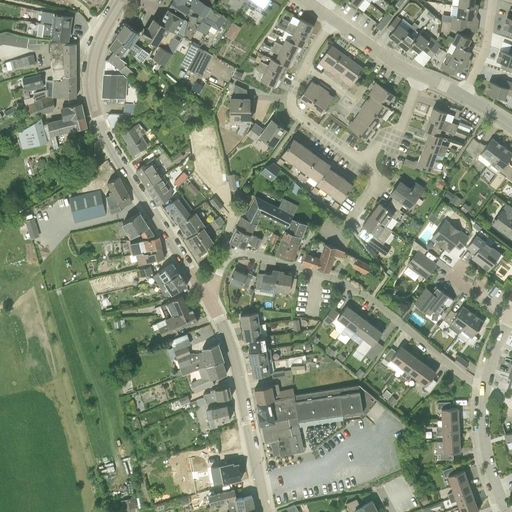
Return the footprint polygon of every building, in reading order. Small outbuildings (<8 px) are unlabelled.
[(173,0),(168,9),(182,18),(189,8),(192,9),(197,0),(173,0)] [(198,0),(197,0),(192,9),(204,16),(205,17),(209,10),(211,7),(198,0)] [(242,0),(224,0),(237,8),(242,0)] [(267,0),(252,0),(252,1),(263,9),(269,1),(267,0)] [(458,0),(458,6),(477,9),(478,4),(474,3),(474,0),(458,0)] [(452,17),(451,23),(463,24),(464,18),(472,19),(472,13),(476,14),(477,9),(458,6),(456,17),(452,17)] [(189,8),(182,18),(174,31),(177,32),(185,37),(189,40),(204,16),(192,9),(189,8)] [(182,18),(168,9),(160,22),(172,29),(174,31),(182,18)] [(209,10),(205,17),(209,19),(216,23),(220,17),(209,10)] [(34,23),(38,23),(70,28),(72,16),(39,11),(39,13),(36,13),(34,23)] [(390,19),(385,15),(383,17),(380,21),(375,27),(380,31),(390,19)] [(401,20),(397,16),(387,28),(392,32),(388,36),(394,40),(391,43),(395,46),(407,31),(411,25),(403,18),(401,20)] [(511,37),(511,18),(507,17),(503,28),(511,31),(509,37),(511,37)] [(157,43),(160,45),(167,49),(173,52),(179,41),(174,38),(177,32),(174,31),(172,29),(160,22),(154,18),(148,28),(146,27),(142,34),(158,43),(157,43)] [(297,25),(290,22),(288,27),(308,36),(313,25),(300,19),(297,25)] [(137,59),(142,63),(149,53),(134,42),(139,34),(139,33),(125,22),(124,22),(124,23),(123,23),(115,33),(116,33),(115,34),(115,35),(116,35),(129,46),(130,47),(129,48),(131,50),(137,59)] [(241,27),(234,22),(226,35),(233,40),(241,27)] [(418,33),(415,30),(418,26),(414,22),(411,25),(407,31),(395,46),(399,49),(401,46),(406,50),(407,49),(407,48),(415,37),(418,33)] [(51,37),(51,38),(68,40),(70,28),(38,23),(36,34),(51,37)] [(288,27),(279,23),(277,27),(286,31),(288,27)] [(308,36),(288,27),(286,31),(293,34),(290,40),(286,38),(285,39),(299,46),(303,47),(308,36)] [(407,49),(411,51),(413,48),(418,52),(421,48),(426,52),(436,41),(423,31),(420,34),(419,33),(418,33),(415,37),(407,48),(407,49)] [(451,43),(456,45),(457,45),(469,51),(470,51),(469,51),(471,47),(468,45),(471,39),(457,32),(454,38),(448,35),(446,39),(451,42),(451,43)] [(6,33),(0,34),(0,45),(4,44),(26,48),(28,38),(6,34),(6,33)] [(115,51),(107,60),(120,70),(124,75),(127,78),(133,72),(125,65),(127,63),(120,58),(129,46),(116,35),(112,41),(113,42),(109,47),(115,51)] [(275,41),(273,46),(293,56),(299,46),(285,39),(283,44),(275,41)] [(51,41),(51,52),(76,52),(76,44),(66,44),(66,42),(51,41)] [(436,41),(426,52),(431,56),(438,47),(440,45),(436,41)] [(173,53),(167,50),(167,49),(157,43),(150,55),(166,66),(173,53)] [(188,69),(199,47),(191,43),(180,65),(188,69)] [(331,45),(318,63),(329,70),(328,71),(328,72),(342,53),(331,45)] [(457,45),(456,45),(452,55),(469,64),(472,59),(468,58),(471,52),(470,51),(469,51),(457,45)] [(288,67),(293,56),(273,46),(270,50),(278,54),(275,60),(271,58),(271,59),(284,65),(288,67)] [(207,52),(200,48),(188,70),(196,74),(207,52)] [(502,70),(511,72),(511,52),(511,54),(500,50),(496,61),(504,64),(502,70)] [(76,52),(51,52),(51,53),(53,67),(53,68),(76,65),(76,52)] [(340,79),(353,61),(342,53),(328,72),(329,72),(330,71),(331,72),(340,79)] [(469,64),(452,55),(451,55),(448,53),(443,63),(440,68),(453,75),(456,70),(461,72),(464,66),(467,68),(469,64)] [(33,55),(21,58),(23,66),(36,63),(33,55)] [(23,66),(21,58),(10,61),(12,69),(23,66)] [(260,61),(258,66),(279,76),(284,65),(271,59),(268,64),(260,61)] [(124,104),(135,106),(140,91),(133,87),(127,84),(125,84),(124,75),(120,70),(107,60),(105,60),(105,61),(104,67),(102,96),(112,97),(118,97),(117,104),(124,104)] [(351,86),(364,69),(353,61),(340,79),(351,86)] [(62,80),(62,76),(66,76),(66,75),(76,75),(76,65),(53,68),(53,67),(54,77),(53,77),(53,80),(62,80)] [(274,87),(279,76),(258,66),(256,70),(264,74),(261,80),(274,87)] [(43,84),(41,74),(23,78),(25,88),(43,84)] [(62,80),(53,80),(52,97),(54,97),(66,97),(76,97),(76,75),(66,75),(66,76),(62,76),(62,80)] [(511,95),(511,82),(503,79),(501,85),(489,81),(485,93),(504,99),(506,94),(511,95)] [(52,97),(53,80),(46,80),(46,90),(35,92),(32,97),(25,99),(26,105),(47,96),(52,97)] [(299,99),(310,107),(322,89),(311,81),(299,99)] [(369,93),(387,106),(394,96),(377,83),(369,93)] [(247,90),(234,84),(234,98),(230,98),(230,122),(242,122),(242,120),(250,120),(250,109),(249,109),(249,98),(247,98),(247,90)] [(191,90),(198,94),(201,88),(194,85),(191,90)] [(323,88),(322,89),(310,107),(321,114),(333,97),(323,89),(323,88)] [(189,98),(182,93),(177,100),(184,106),(189,98)] [(369,93),(369,94),(368,94),(371,96),(367,102),(365,104),(364,106),(381,119),(389,108),(387,106),(369,93)] [(53,104),(54,97),(52,97),(47,96),(26,105),(31,119),(54,111),(53,104)] [(196,102),(191,107),(196,112),(201,107),(196,102)] [(81,103),(60,108),(62,118),(48,121),(48,123),(84,115),(81,103)] [(107,118),(111,129),(123,122),(123,117),(128,117),(132,115),(135,106),(124,104),(123,115),(120,114),(110,114),(109,116),(109,115),(108,116),(109,116),(107,118)] [(364,106),(363,105),(362,106),(363,107),(356,117),(373,130),(381,119),(364,106)] [(456,130),(458,125),(444,120),(446,113),(433,108),(429,119),(456,130)] [(51,135),(55,135),(77,129),(87,126),(84,115),(48,123),(51,135)] [(41,117),(18,132),(23,148),(51,141),(52,141),(51,135),(48,123),(43,124),(41,117)] [(356,117),(348,128),(365,141),(373,130),(356,117)] [(260,136),(273,146),(285,129),(272,119),(264,130),(260,127),(254,123),(247,134),(255,140),(258,135),(260,136)] [(456,130),(429,119),(424,131),(429,133),(442,138),(443,137),(438,135),(441,129),(448,132),(455,134),(456,130)] [(145,132),(139,123),(130,129),(122,134),(128,144),(129,143),(130,145),(129,146),(135,154),(143,149),(147,146),(140,136),(145,132)] [(206,144),(212,176),(226,174),(216,125),(190,130),(193,147),(206,144)] [(442,138),(429,133),(424,144),(446,152),(448,147),(440,144),(442,138)] [(316,151),(314,153),(297,141),(299,139),(295,136),(276,162),(281,165),(286,158),(302,170),(297,177),(305,182),(310,176),(318,181),(311,191),(315,194),(320,187),(337,199),(332,205),(336,208),(355,182),(351,180),(349,182),(347,181),(332,170),(334,167),(322,159),(323,156),(316,151)] [(479,143),(473,138),(464,150),(477,160),(481,155),(491,162),(503,147),(491,138),(491,139),(491,141),(487,145),(487,144),(485,147),(480,143),(480,142),(479,143)] [(446,152),(424,144),(420,155),(434,161),(437,154),(444,156),(446,152)] [(511,153),(503,147),(491,162),(501,169),(499,172),(505,177),(511,167),(506,163),(511,155),(511,153)] [(174,162),(182,157),(179,151),(171,157),(174,162)] [(437,174),(440,169),(432,166),(434,161),(420,155),(416,166),(420,168),(437,174)] [(155,181),(164,175),(154,159),(136,170),(147,187),(155,182),(155,181)] [(261,172),(266,176),(271,180),(280,169),(275,165),(272,163),(265,166),(261,172)] [(186,177),(182,174),(174,182),(178,186),(186,177)] [(227,175),(228,182),(230,190),(237,189),(234,174),(227,175)] [(148,189),(152,196),(169,185),(164,175),(155,181),(155,182),(147,187),(148,189)] [(110,194),(106,195),(111,213),(121,211),(118,202),(120,201),(129,196),(119,177),(107,182),(111,190),(109,191),(110,194)] [(390,202),(399,209),(404,203),(409,207),(423,188),(415,182),(411,189),(400,181),(390,194),(394,196),(390,202)] [(191,182),(187,186),(190,190),(195,187),(191,182)] [(166,199),(167,198),(165,195),(173,190),(169,185),(152,196),(158,205),(166,199)] [(455,195),(448,190),(443,197),(450,202),(455,195)] [(105,215),(100,192),(70,199),(75,222),(105,215)] [(172,219),(176,224),(194,213),(193,212),(193,213),(181,194),(163,207),(169,215),(171,213),(174,218),(172,219)] [(456,206),(461,199),(455,195),(451,202),(456,206)] [(210,200),(212,202),(218,210),(218,209),(222,206),(222,207),(223,206),(217,198),(215,196),(210,200)] [(242,217),(256,224),(261,215),(287,228),(297,205),(283,198),(277,210),(256,199),(249,212),(246,210),(242,217)] [(397,221),(395,219),(402,211),(399,209),(390,202),(386,207),(379,202),(370,215),(391,229),(397,221)] [(465,203),(461,209),(470,216),(472,213),(468,209),(470,207),(465,203)] [(511,208),(507,204),(492,223),(511,238),(511,237),(511,208)] [(130,237),(140,231),(148,226),(146,223),(144,219),(143,217),(140,213),(141,213),(140,212),(132,218),(122,224),(130,237)] [(188,237),(203,227),(204,227),(194,213),(176,224),(176,225),(184,220),(188,227),(184,230),(183,229),(180,231),(184,236),(185,238),(187,236),(188,237)] [(368,243),(385,255),(389,249),(382,244),(392,231),(391,229),(370,215),(362,226),(370,232),(368,235),(371,238),(369,242),(368,242),(368,243)] [(236,227),(250,234),(251,234),(256,224),(242,217),(241,218),(240,218),(241,218),(240,220),(239,220),(240,220),(237,226),(236,227)] [(34,219),(25,221),(30,239),(39,236),(34,219)] [(285,231),(282,237),(298,243),(305,224),(292,220),(288,232),(285,231)] [(445,220),(431,238),(445,249),(446,247),(452,247),(454,245),(459,248),(468,237),(445,220)] [(476,223),(473,227),(479,231),(482,227),(476,223)] [(148,226),(140,231),(143,236),(154,235),(148,226)] [(254,236),(261,240),(266,230),(259,226),(254,236)] [(212,242),(203,227),(188,237),(186,238),(196,253),(212,242)] [(250,234),(236,227),(229,241),(244,248),(247,242),(258,247),(261,240),(250,234)] [(269,241),(274,243),(278,235),(273,233),(269,241)] [(475,254),(472,258),(488,270),(494,261),(493,260),(496,256),(496,253),(492,250),(493,248),(476,236),(467,248),(475,254)] [(159,237),(130,245),(132,254),(136,253),(142,253),(144,252),(145,254),(151,253),(150,249),(161,247),(159,237)] [(298,243),(282,237),(276,254),(292,260),(298,243)] [(417,251),(407,265),(425,279),(436,265),(423,255),(427,250),(413,240),(410,245),(417,251)] [(333,255),(342,258),(344,252),(326,244),(320,259),(301,253),(300,256),(304,258),(302,264),(328,272),(333,255)] [(138,265),(164,258),(161,247),(150,249),(151,253),(145,254),(144,252),(142,253),(136,253),(132,254),(132,255),(136,254),(138,265)] [(199,251),(202,256),(208,253),(205,248),(199,251)] [(374,257),(377,254),(371,248),(368,250),(374,257)] [(368,266),(356,260),(352,267),(364,274),(368,266)] [(172,263),(158,271),(153,275),(153,273),(150,265),(139,269),(141,277),(145,276),(149,283),(158,282),(158,284),(163,283),(179,273),(172,263)] [(229,282),(240,287),(241,287),(246,289),(251,278),(246,276),(247,275),(234,270),(232,275),(231,277),(229,282)] [(275,292),(275,290),(274,290),(277,273),(276,273),(276,271),(273,270),(272,275),(263,274),(261,290),(275,292)] [(274,290),(275,290),(288,292),(288,289),(294,290),(295,286),(289,285),(291,275),(283,274),(283,272),(276,271),(276,273),(277,273),(274,290)] [(163,283),(158,284),(166,296),(172,294),(172,295),(187,285),(179,273),(163,283)] [(446,305),(448,307),(452,300),(453,300),(454,300),(438,288),(434,294),(426,288),(414,303),(429,315),(433,310),(439,314),(446,305)] [(183,296),(173,300),(172,300),(167,303),(160,305),(165,317),(179,316),(189,311),(183,296)] [(330,325),(332,322),(335,324),(335,329),(340,333),(346,325),(355,313),(346,306),(340,314),(332,308),(323,320),(324,321),(329,325),(330,325)] [(400,306),(395,312),(401,316),(405,310),(400,306)] [(461,329),(473,314),(462,306),(461,306),(462,307),(456,314),(451,310),(443,320),(450,325),(452,322),(461,329)] [(179,316),(165,317),(165,318),(165,319),(157,322),(164,341),(178,335),(175,330),(189,324),(189,325),(198,321),(192,309),(189,311),(179,316)] [(259,325),(257,312),(240,315),(242,322),(242,328),(259,325)] [(351,337),(355,331),(364,319),(355,313),(346,325),(340,333),(343,335),(346,334),(351,337)] [(470,336),(467,341),(472,344),(477,337),(474,335),(483,322),(484,323),(484,322),(483,322),(473,314),(461,329),(470,336)] [(120,321),(120,319),(113,320),(114,328),(121,327),(126,326),(125,320),(120,321)] [(298,319),(292,320),(294,331),(300,330),(298,319)] [(364,338),(373,326),(364,319),(355,331),(364,338)] [(259,325),(242,328),(244,339),(249,338),(249,339),(266,336),(261,337),(259,325)] [(383,345),(376,340),(382,332),(373,326),(364,338),(355,349),(356,350),(358,351),(360,352),(362,353),(363,354),(364,355),(365,354),(373,359),(383,345)] [(266,336),(249,339),(251,351),(249,352),(268,349),(266,336)] [(176,357),(182,374),(198,369),(222,360),(224,360),(218,344),(218,343),(209,346),(201,348),(203,352),(198,354),(190,353),(187,346),(180,348),(174,350),(176,357)] [(397,351),(391,347),(383,358),(389,363),(391,360),(399,366),(409,353),(400,346),(397,351)] [(330,358),(335,351),(329,347),(324,354),(330,358)] [(268,349),(249,352),(250,360),(251,364),(272,361),(270,349),(268,349)] [(346,358),(341,353),(337,357),(343,362),(346,358)] [(404,378),(418,359),(409,353),(399,366),(405,370),(401,375),(404,378)] [(458,356),(454,361),(464,369),(468,364),(458,356)] [(417,379),(427,366),(418,359),(404,378),(408,380),(412,375),(417,379)] [(202,380),(192,385),(195,392),(213,384),(211,379),(226,373),(222,360),(198,369),(202,380)] [(253,377),(272,374),(274,373),(274,372),(272,361),(251,364),(253,376),(253,377)] [(274,372),(274,373),(272,374),(273,378),(292,375),(305,372),(304,365),(290,366),(291,369),(274,372)] [(436,372),(427,366),(417,379),(426,385),(423,388),(429,392),(437,382),(432,378),(436,372)] [(182,375),(180,368),(174,371),(176,377),(182,375)] [(355,374),(360,378),(364,373),(360,368),(355,374)] [(292,395),(294,394),(293,388),(279,391),(278,384),(254,389),(257,402),(292,395)] [(357,385),(294,394),(292,395),(292,396),(293,404),(290,405),(293,416),(260,423),(261,427),(262,427),(266,443),(271,442),(274,456),(279,455),(292,452),(289,436),(291,436),(288,422),(294,421),(361,408),(365,411),(375,399),(359,385),(357,385)] [(213,401),(217,400),(232,397),(229,386),(215,389),(210,390),(211,392),(203,394),(204,397),(188,403),(190,409),(206,403),(213,401)] [(391,394),(386,390),(382,395),(387,399),(391,394)] [(188,395),(178,399),(181,404),(190,400),(188,395)] [(292,395),(257,402),(259,411),(258,411),(260,423),(293,416),(290,405),(293,404),(292,396),(292,395)] [(397,400),(392,396),(388,400),(393,405),(397,400)] [(442,420),(458,419),(458,408),(451,408),(450,402),(437,402),(438,409),(441,409),(442,420)] [(218,427),(217,422),(230,419),(229,418),(231,417),(230,413),(228,413),(227,405),(217,407),(211,408),(206,409),(209,428),(218,427)] [(436,431),(459,430),(458,419),(442,420),(442,426),(436,427),(436,431)] [(443,442),(459,441),(459,430),(436,431),(436,434),(436,435),(443,435),(443,442)] [(453,452),(460,452),(459,441),(443,442),(443,452),(440,452),(440,459),(453,459),(453,452)] [(202,461),(186,464),(190,484),(205,482),(202,461)] [(233,463),(219,465),(220,467),(216,468),(219,486),(224,486),(223,482),(241,478),(241,477),(242,476),(241,471),(240,471),(238,464),(233,465),(233,463)] [(452,486),(467,480),(463,470),(457,472),(454,465),(442,470),(445,477),(448,476),(452,486)] [(449,498),(471,491),(467,480),(452,486),(454,491),(448,494),(449,498)] [(252,495),(236,499),(234,490),(224,492),(208,495),(210,504),(228,501),(229,505),(230,511),(237,510),(237,511),(240,511),(255,509),(252,495)] [(471,491),(449,498),(451,503),(457,500),(459,506),(474,501),(471,491)] [(426,495),(420,497),(422,504),(428,502),(426,495)] [(137,507),(135,497),(121,500),(123,510),(137,507)] [(356,499),(347,504),(350,511),(351,511),(355,511),(376,511),(378,511),(372,501),(360,507),(356,499)] [(474,501),(459,506),(461,511),(476,511),(478,511),(474,501)]
